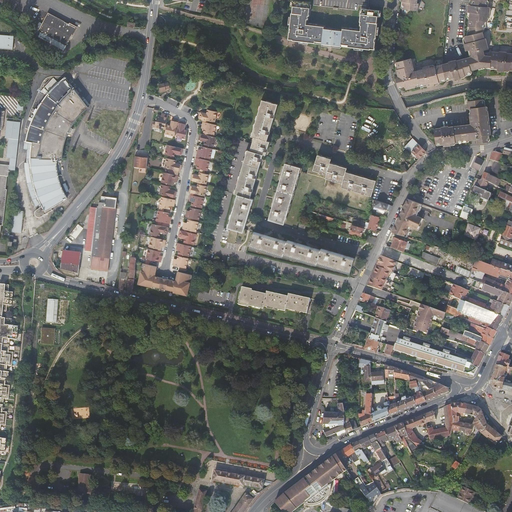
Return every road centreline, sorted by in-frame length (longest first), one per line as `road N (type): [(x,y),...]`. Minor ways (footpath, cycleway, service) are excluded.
road 1 (secondary): [(331,345),(41,270)]
road 2 (track): [(31,387),(43,382),(70,340),(96,323),(153,323),(282,355)]
road 3 (residential): [(431,153),(406,181),(331,345)]
road 4 (residential): [(164,269),(193,130),(189,119),(140,98)]
road 5 (tertiary): [(37,254),(117,154),(140,98)]
road 6 (residential): [(394,0),(386,72),(431,153)]
road 7 (track): [(224,456),(210,430),(195,358),(175,330)]
road 8 (secondary): [(328,451),(454,396)]
road 9 (track): [(198,482),(205,453),(284,468),(297,461)]
road 10 (track): [(275,466),(272,434),(293,381),(282,355)]
